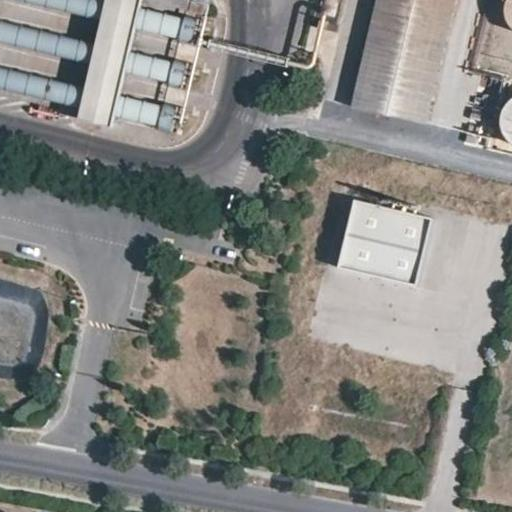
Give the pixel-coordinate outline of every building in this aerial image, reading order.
[(195,20),(109,0),(0,0),(189,46),(195,20)] [(150,0),(186,9),(188,0),(150,0)] [(427,124),(455,0),(379,0),(354,107),(427,124)] [(511,0),(510,0),(503,4),(511,18),(511,0)] [(185,64),(0,20),(0,47),(179,90),(185,64)] [(174,108),(0,66),(0,93),(168,133),(174,108)] [(511,105),(497,131),(511,139),(511,105)] [(421,287),(437,219),(358,200),(342,268),(421,287)]
